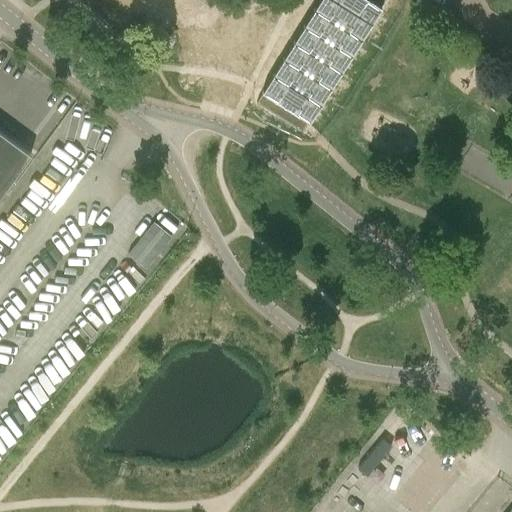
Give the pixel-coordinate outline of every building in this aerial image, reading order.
[(333,0),(319,0),(313,10),(337,24),(347,8),(333,0)] [(333,0),(347,8),(352,0),(333,0)] [(352,0),(347,8),(370,23),(381,6),(374,1),(371,0),(352,0)] [(337,24),(360,39),(370,23),(347,8),(337,24)] [(313,10),(303,26),(326,41),(337,24),(313,10)] [(337,24),(326,41),(350,55),(360,39),(337,24)] [(303,26),(293,42),(316,57),(326,41),(303,26)] [(316,57),(340,72),(350,55),(326,41),(316,57)] [(293,42),(283,59),(306,73),(316,57),(293,42)] [(306,73),(329,88),(340,72),(316,57),(306,73)] [(283,59),(272,75),(296,89),(306,73),(283,59)] [(296,89),(319,104),(329,88),(306,73),(296,89)] [(262,92),(269,96),(275,100),(282,104),(285,106),(296,89),(272,75),(262,92)] [(285,106),(288,109),(295,113),(302,117),(308,121),(309,121),(319,104),(296,89),(285,106)] [(262,92),(256,102),(263,106),(269,96),(262,92)] [(269,96),(263,106),(269,110),(275,100),(269,96)] [(269,110),(276,114),(282,104),(275,100),(269,110)] [(282,104),(276,114),(282,118),(288,109),(285,106),(282,104)] [(288,109),(282,118),(289,122),(295,113),(288,109)] [(295,113),(289,122),(296,126),(302,117),(295,113)] [(302,131),(308,121),(302,117),(296,126),(302,131)] [(0,195),(31,154),(0,131),(0,195)] [(146,267),(171,236),(154,221),(128,253),(146,267)] [(399,405),(362,455),(406,487),(443,437),(399,405)]
